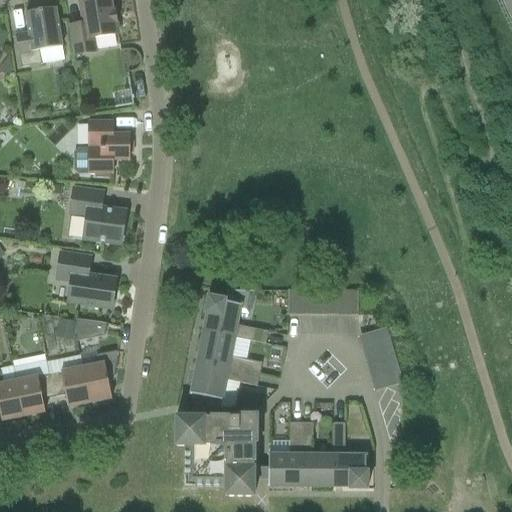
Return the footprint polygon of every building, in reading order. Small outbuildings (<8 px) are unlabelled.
[(94,39),(118,35),(116,23),(117,23),(115,13),(112,14),(110,0),(80,5),(84,25),(69,27),(74,57),(97,53),(94,39)] [(62,48),(56,9),(25,14),(29,34),(16,36),(21,69),(42,66),(40,52),(62,48)] [(12,72),(10,58),(0,70),(0,73),(8,79),(12,72)] [(89,176),(110,176),(113,176),(113,162),(126,162),(128,162),(128,163),(129,163),(129,155),(133,155),(133,143),(129,143),(129,135),(128,135),(128,136),(112,136),(113,122),(89,122),(89,150),(78,150),(74,154),(74,171),(79,176),(89,176)] [(121,246),(126,213),(101,210),(103,194),(73,190),(70,216),(86,218),(83,241),(121,246)] [(112,311),(116,280),(89,276),(91,258),(60,254),(56,281),(71,283),(67,305),(112,311)] [(358,292),(288,291),(288,316),(358,316),(358,292)] [(234,339),(266,345),(268,333),(237,327),(239,314),(250,316),(254,292),(226,292),(226,293),(224,301),(208,298),(205,315),(207,316),(203,332),(234,339)] [(60,320),(57,338),(73,341),(76,323),(60,320)] [(76,333),(99,337),(100,324),(77,321),(76,333)] [(403,383),(387,329),(377,331),(393,386),(403,383)] [(197,364),(260,376),(262,365),(230,358),(234,339),(203,332),(197,364)] [(114,382),(118,353),(99,357),(91,367),(83,369),(90,404),(112,400),(108,383),(114,382)] [(16,382),(23,418),(45,414),(42,401),(54,398),(49,376),(47,363),(45,356),(12,363),(13,370),(16,382)] [(260,376),(197,364),(191,396),(194,396),(194,410),(220,410),(226,381),(257,388),(260,376)] [(90,404),(83,369),(49,376),(54,398),(66,396),(68,409),(90,404)] [(0,415),(1,422),(23,418),(16,382),(4,385),(1,373),(0,373),(0,415)] [(225,498),(254,498),(255,444),(257,444),(257,417),(239,417),(239,419),(176,418),(176,447),(186,447),(185,487),(225,488),(225,498)] [(268,488),(301,488),(301,425),(290,424),(289,456),(268,456),(268,488)] [(301,488),(333,489),(333,457),(313,457),(313,425),(301,425),(301,488)] [(333,457),(333,489),(349,489),(349,491),(367,491),(368,473),(366,473),(366,457),(345,457),(345,425),(333,425),(333,457)]
